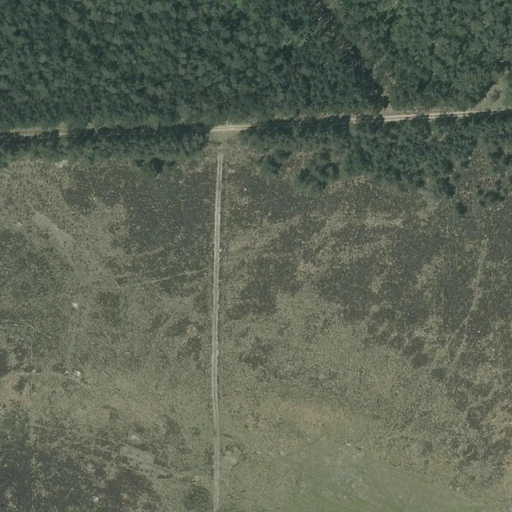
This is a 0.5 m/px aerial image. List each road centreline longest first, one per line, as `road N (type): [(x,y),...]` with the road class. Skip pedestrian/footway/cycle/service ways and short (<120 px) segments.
road 1 (track): [(214,511),(219,150),(229,126)]
road 2 (track): [(511,110),(229,126)]
road 3 (track): [(229,126),(0,138)]
